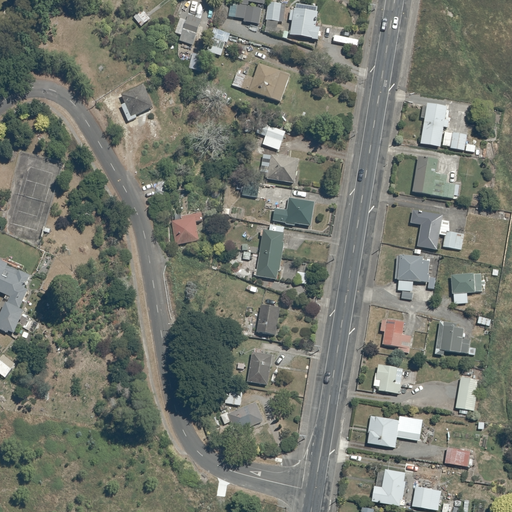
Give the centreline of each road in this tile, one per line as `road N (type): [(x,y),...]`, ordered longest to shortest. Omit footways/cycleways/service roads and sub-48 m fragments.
road 1 (residential): [(0,103),(35,86),(65,96),(86,120),(145,235),(175,407),(200,453),(234,472),(314,489)]
road 2 (trunk): [(314,489),(400,0)]
